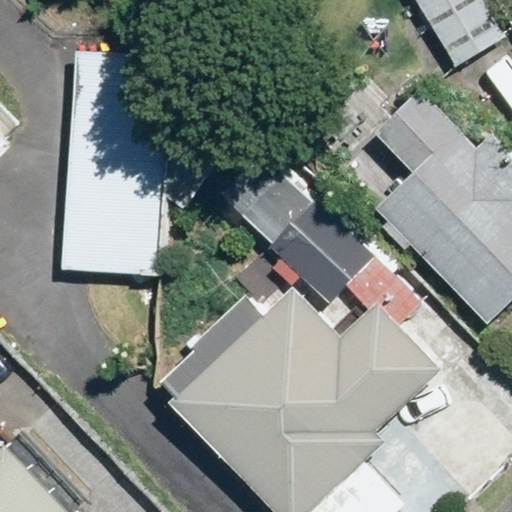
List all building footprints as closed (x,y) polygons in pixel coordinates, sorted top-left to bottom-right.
[(488,0),(429,0),(467,65),(511,40),(488,0)] [(70,270),(170,277),(184,52),(84,46),(70,270)] [(494,316),(511,297),(511,175),(428,91),(388,131),(421,163),(380,203),(494,316)] [(0,158),(24,138),(0,109),(0,158)] [(280,229),(337,289),(368,260),(311,200),(280,229)] [(305,287),(187,397),(294,511),(310,511),(462,371),(388,292),(346,331),(305,287)] [(59,511),(2,454),(0,455),(0,511),(59,511)]
